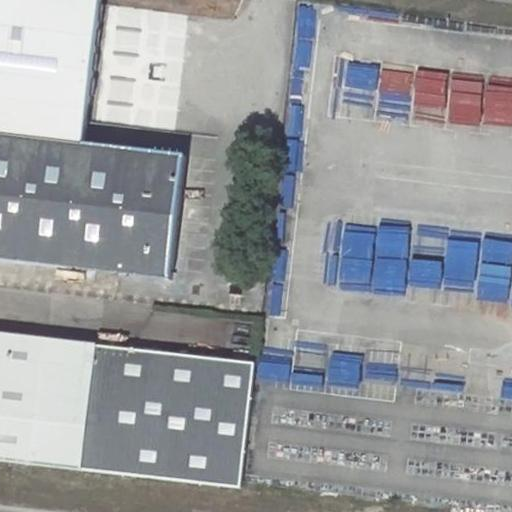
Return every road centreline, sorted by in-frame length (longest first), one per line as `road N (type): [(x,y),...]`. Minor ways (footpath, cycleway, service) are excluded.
road 1 (unknown): [(299,319),(315,184),(330,159),(356,155),(511,183)]
road 2 (unknown): [(0,289),(299,319)]
road 3 (unknown): [(511,340),(299,319)]
road 4 (unknown): [(277,0),(259,78),(224,98),(138,94)]
